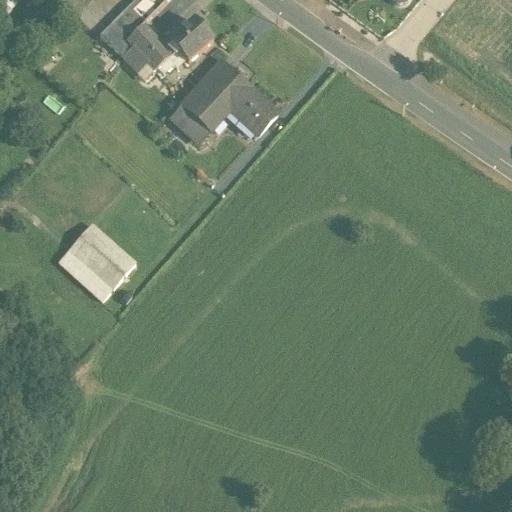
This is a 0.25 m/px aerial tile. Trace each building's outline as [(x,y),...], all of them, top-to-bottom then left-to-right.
[(4,0),(2,3),(13,11),(21,0),(4,0)] [(135,0),(139,4),(131,12),(147,29),(175,0),(135,0)] [(387,0),(387,1),(388,5),(389,8),(391,10),(393,11),(395,12),(397,13),(400,13),(402,13),(405,12),(407,11),(409,9),(410,7),(411,5),(412,3),(412,1),(411,0),(387,0)] [(131,12),(100,43),(123,63),(133,53),(127,46),(143,31),(147,29),(131,12)] [(179,35),(168,46),(169,46),(162,53),(163,53),(147,68),(156,78),(178,58),(189,71),(213,49),(194,28),(182,38),(179,35)] [(162,53),(143,31),(127,46),(133,53),(147,68),(163,53),(162,53)] [(276,121),(219,70),(201,90),(212,101),(194,121),(211,137),(229,116),(258,141),(276,121)] [(135,270),(93,231),(70,256),(112,295),(135,270)]
